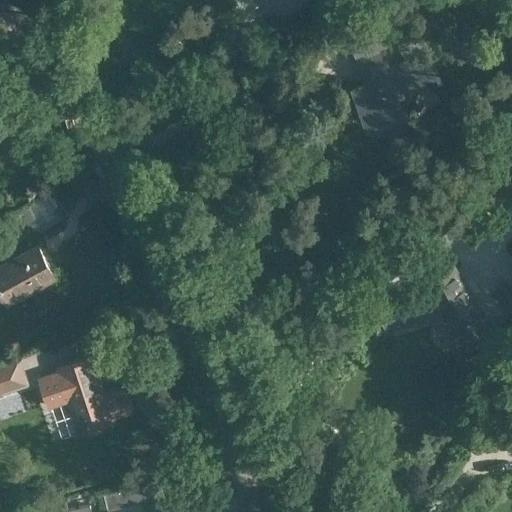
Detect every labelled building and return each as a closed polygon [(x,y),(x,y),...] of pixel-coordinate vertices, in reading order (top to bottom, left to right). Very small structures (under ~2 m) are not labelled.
[(442,81),(422,31),(397,41),(404,58),(390,64),(388,57),(383,59),(379,49),(387,46),(376,17),(344,30),(365,80),(350,86),(366,127),(383,121),(388,136),(413,127),(405,106),(401,108),(395,92),(436,77),(439,83),(442,81)] [(459,202),(451,210),(466,225),(474,216),(459,202)] [(6,253),(0,241),(0,283),(7,298),(10,297),(13,303),(41,288),(38,282),(53,273),(38,244),(28,249),(25,243),(6,253)] [(376,335),(387,327),(444,311),(465,346),(492,330),(453,265),(423,283),(428,290),(380,304),(380,305),(363,318),(376,335)] [(491,291),(511,313),(511,270),(511,271),(511,285),(505,278),(491,291)] [(468,350),(461,371),(478,376),(484,355),(468,350)] [(20,356),(0,362),(0,391),(28,383),(20,356)] [(103,392),(95,370),(90,356),(57,366),(58,371),(41,377),(50,404),(67,398),(78,432),(111,420),(110,416),(132,408),(123,385),(103,392)] [(143,483),(133,485),(137,502),(147,500),(143,483)] [(182,511),(179,497),(145,505),(146,511),(182,511)]
